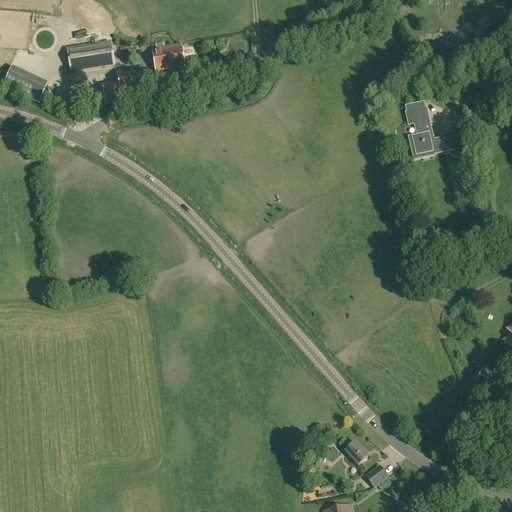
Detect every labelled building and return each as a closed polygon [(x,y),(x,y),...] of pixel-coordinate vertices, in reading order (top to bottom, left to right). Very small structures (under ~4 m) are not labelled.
[(153,52),(157,76),(185,72),(181,48),(165,50),(163,43),(155,45),(156,52),(153,52)] [(67,51),(71,74),(115,67),(111,44),(67,51)] [(117,72),(119,84),(102,87),(105,107),(139,102),(138,97),(148,95),(144,68),(117,72)] [(423,103),(404,107),(406,113),(405,114),(408,127),(414,126),(416,136),(408,138),(414,162),(435,157),(435,156),(462,150),(461,146),(459,134),(458,132),(440,136),(440,139),(434,140),(427,109),(425,109),(423,103)] [(511,335),(503,343),(511,352),(511,335)] [(475,383),(488,394),(501,379),(487,368),(475,383)] [(345,441),(343,442),(339,446),(345,453),(358,468),(368,459),(362,453),(364,452),(356,443),(351,447),(345,441)] [(366,478),(374,489),(378,487),(387,480),(388,479),(380,468),(366,478)] [(387,480),(378,487),(380,490),(389,484),(387,480)]
